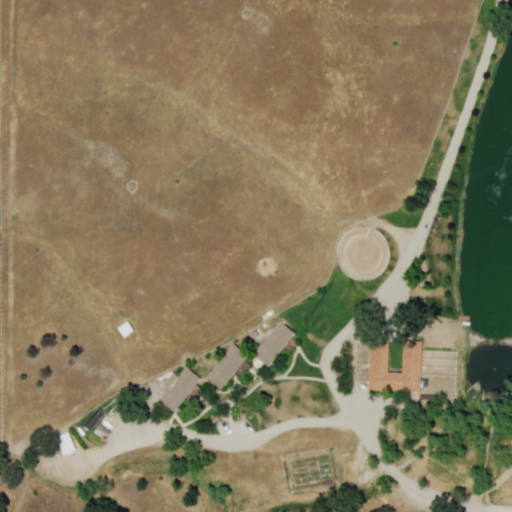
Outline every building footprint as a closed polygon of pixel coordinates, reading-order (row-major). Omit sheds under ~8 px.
[(282,323),(296,334),(272,366),(258,356),(282,323)] [(372,341),(389,342),(389,374),(405,374),(406,340),(424,340),(423,394),(372,394),(372,341)] [(235,347),(249,358),(223,391),(209,380),(235,347)] [(174,375),(183,380),(190,369),(202,377),(179,413),(161,401),(168,391),(165,388),(174,375)] [(74,453),(70,434),(56,437),(61,456),(74,453)]
